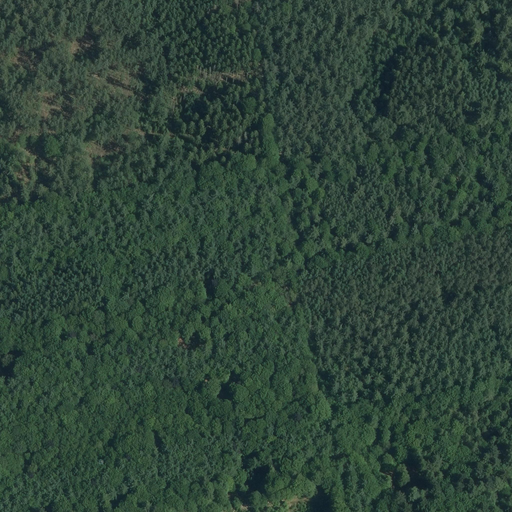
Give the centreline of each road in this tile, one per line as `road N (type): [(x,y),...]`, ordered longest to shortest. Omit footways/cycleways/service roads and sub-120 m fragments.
road 1 (track): [(307,377),(0,427)]
road 2 (track): [(301,338),(260,51)]
road 3 (track): [(511,292),(301,338)]
road 4 (track): [(366,419),(374,410),(511,386)]
road 5 (track): [(421,143),(275,169)]
road 6 (track): [(418,0),(436,110),(428,142)]
road 7 (track): [(428,142),(511,217)]
